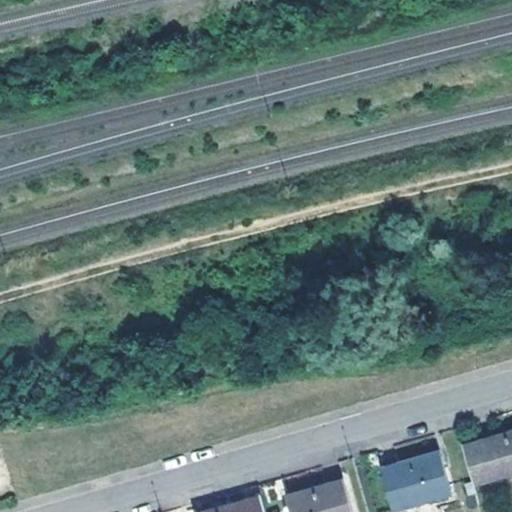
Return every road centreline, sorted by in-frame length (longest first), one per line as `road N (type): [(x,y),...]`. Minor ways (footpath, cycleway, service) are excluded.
road 1 (track): [(511,170),(0,299)]
road 2 (residential): [(81,511),(511,388)]
